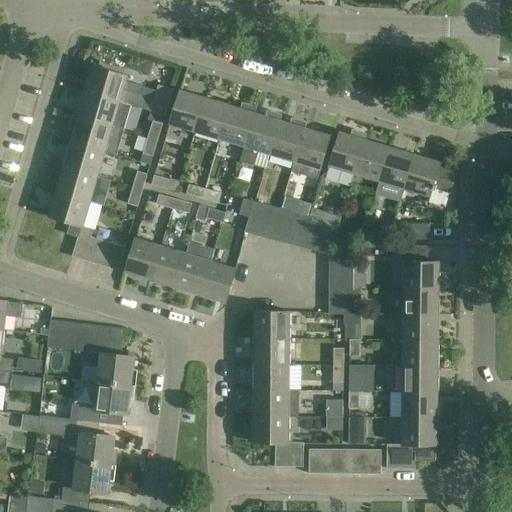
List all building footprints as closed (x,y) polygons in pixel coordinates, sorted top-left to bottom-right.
[(166,116),(173,90),(159,86),(158,90),(127,81),(128,76),(94,66),(86,92),(132,105),(152,111),(166,116)] [(170,125),(195,132),(205,98),(180,90),(170,125)] [(125,129),(132,105),(86,92),(79,116),(114,127),(115,126),(125,129)] [(195,132),(220,140),(230,105),(205,98),(195,132)] [(230,105),(220,140),(244,148),(255,113),(230,105)] [(148,137),(157,140),(162,124),(163,124),(166,116),(152,111),(149,119),(154,120),(154,121),(153,121),(148,137)] [(255,113),(244,148),(245,148),(241,160),(256,165),(259,152),(269,155),(280,121),(255,113)] [(107,152),(114,127),(79,116),(71,141),(107,152)] [(305,128),(280,121),(269,155),(294,163),(305,128)] [(330,136),(305,128),(294,163),(319,170),(330,136)] [(365,140),(340,132),(330,165),(355,172),(365,140)] [(157,140),(148,137),(143,153),(152,156),(157,140)] [(380,180),(390,147),(365,140),(355,172),(380,180)] [(100,177),(107,152),(71,141),(64,166),(100,177)] [(404,188),(414,154),(390,147),(380,180),(404,188)] [(440,162),(414,154),(404,188),(430,196),(432,189),(435,190),(436,188),(450,192),(456,173),(438,168),(440,162)] [(56,191),(92,202),(100,177),(64,166),(56,191)] [(132,187),(142,191),(147,174),(137,172),(132,187)] [(151,185),(167,189),(177,192),(180,183),(154,175),(151,185)] [(235,180),(231,192),(240,195),(243,183),(235,180)] [(186,194),(202,199),(205,189),(189,185),(186,194)] [(142,191),(132,187),(128,204),(137,207),(142,191)] [(221,194),(205,189),(202,199),(218,203),(221,194)] [(85,227),(92,202),(56,191),(49,216),(68,222),(81,226),(85,227)] [(148,202),(156,204),(172,209),(175,199),(150,192),(148,202)] [(285,198),(282,209),(288,211),(294,213),(297,201),(285,198)] [(175,199),(172,209),(188,213),(191,204),(175,199)] [(239,215),(249,218),(254,202),(244,200),(239,215)] [(249,218),(245,233),(256,236),(264,205),(254,202),(249,218)] [(256,236),(268,239),(276,208),(264,205),(256,236)] [(225,213),(209,208),(206,218),(222,223),(225,213)] [(268,239),(280,242),(288,211),(282,209),(276,208),(268,239)] [(314,209),(312,217),(299,214),(291,245),(303,248),(309,225),(323,228),(337,232),(342,217),(314,209)] [(280,242),(291,245),(299,214),(294,213),(288,211),(280,242)] [(77,237),(81,226),(68,222),(65,234),(77,237)] [(405,239),(429,238),(429,223),(405,223),(405,239)] [(303,248),(316,252),(323,228),(309,225),(303,248)] [(91,237),(94,229),(85,227),(81,226),(77,237),(71,256),(83,260),(90,237),(91,237)] [(316,252),(330,255),(337,232),(323,228),(316,252)] [(376,236),(363,236),(363,246),(376,246),(376,236)] [(90,237),(83,260),(94,263),(101,240),(91,237),(90,237)] [(135,238),(130,255),(125,272),(150,280),(161,245),(135,238)] [(101,240),(94,263),(106,267),(113,244),(101,240)] [(117,270),(123,253),(125,248),(113,244),(106,267),(117,270)] [(186,253),(161,245),(150,280),(175,288),(186,253)] [(403,289),(439,288),(440,262),(429,262),(429,247),(405,246),(405,262),(403,262),(403,289)] [(186,253),(175,288),(200,295),(211,261),(186,253)] [(330,255),(330,267),(354,267),(354,255),(330,255)] [(383,258),(382,274),(399,274),(399,259),(383,258)] [(200,295),(225,303),(231,285),(237,269),(211,261),(200,295)] [(330,267),(329,279),(354,279),(354,267),(330,267)] [(329,279),(329,290),(353,290),(354,279),(329,279)] [(439,314),(439,288),(403,289),(403,314),(439,314)] [(361,290),(353,290),(329,290),(329,303),(361,302),(361,290)] [(0,330),(5,331),(6,321),(6,316),(23,318),(24,306),(8,304),(8,303),(0,302),(0,330)] [(329,314),(345,314),(361,313),(361,302),(329,303),(329,314)] [(291,338),(291,312),(276,313),(255,313),(255,338),(291,338)] [(361,325),(361,313),(345,314),(345,325),(361,325)] [(439,340),(439,314),(403,314),(402,340),(439,340)] [(60,347),(63,322),(51,320),(48,345),(60,347)] [(72,349),(75,323),(63,322),(60,347),(72,349)] [(84,350),(87,325),(75,323),(72,349),(84,350)] [(97,352),(100,326),(87,325),(84,350),(91,351),(97,352)] [(109,353),(112,328),(100,326),(97,352),(109,353)] [(121,355),(124,330),(112,328),(109,353),(121,355)] [(2,358),(5,331),(0,330),(0,370),(13,372),(15,360),(2,358)] [(255,364),(290,364),(291,338),(255,338),(255,364)] [(360,356),(360,339),(350,339),(349,356),(360,356)] [(402,366),(438,366),(439,340),(402,340),(402,366)] [(333,348),(333,365),(343,365),(343,349),(333,348)] [(130,385),(134,358),(134,356),(121,355),(109,353),(97,352),(91,351),(89,366),(99,367),(97,381),(130,385)] [(254,390),(290,390),(290,364),(255,364),(254,390)] [(333,382),(343,382),(343,365),(333,365),(333,382)] [(375,365),(365,366),(366,397),(376,397),(375,365)] [(438,392),(438,366),(402,366),(402,392),(438,392)] [(0,383),(11,385),(13,372),(0,370),(0,383)] [(349,374),(349,391),(359,391),(359,374),(349,374)] [(127,415),(130,385),(97,381),(93,409),(73,407),(71,419),(98,423),(100,411),(127,415)] [(254,416),(289,416),(290,390),(254,390),(254,416)] [(359,408),(359,391),(349,391),(349,407),(359,408)] [(438,418),(438,392),(402,392),(402,418),(438,418)] [(333,400),(332,416),(342,416),(343,400),(333,400)] [(97,435),(98,423),(71,419),(41,416),(39,433),(64,436),(63,439),(80,441),(77,461),(111,465),(115,437),(97,435)] [(276,443),(275,467),(303,467),(303,442),(289,442),(289,416),(254,416),(254,442),(276,443)] [(437,445),(438,418),(402,418),(402,444),(402,445),(416,445),(437,445)] [(388,449),(388,468),(402,468),(402,445),(402,444),(388,444),(388,449)] [(416,469),(416,445),(402,445),(402,468),(416,469)] [(309,449),(308,467),(308,473),(320,473),(321,449),(309,449)] [(332,473),(333,449),(321,449),(320,473),(332,473)] [(345,473),(345,449),(333,449),(332,473),(345,473)] [(357,474),(357,449),(345,449),(345,473),(357,474)] [(369,474),(369,450),(357,449),(357,474),(369,474)] [(381,474),(382,454),(382,450),(369,450),(369,474),(381,474)] [(111,465),(77,461),(73,489),(64,488),(62,499),(89,503),(90,491),(108,494),(111,465)] [(32,480),(30,492),(41,493),(42,481),(32,480)] [(87,511),(89,503),(62,499),(62,500),(55,499),(53,511),(87,511)]
